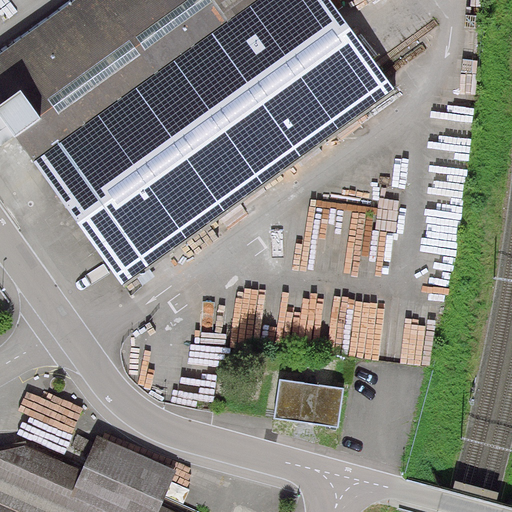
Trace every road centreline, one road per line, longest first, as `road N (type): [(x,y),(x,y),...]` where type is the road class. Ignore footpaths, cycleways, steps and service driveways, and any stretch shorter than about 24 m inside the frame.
road 1 (residential): [(68,328),(112,389),(169,430),(480,511)]
road 2 (unknown): [(345,476),(368,401),(367,353)]
